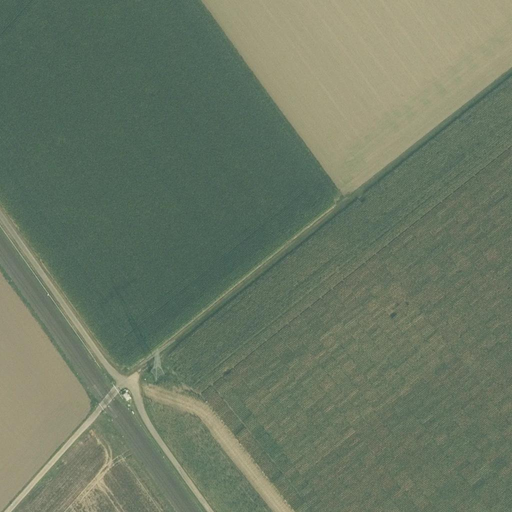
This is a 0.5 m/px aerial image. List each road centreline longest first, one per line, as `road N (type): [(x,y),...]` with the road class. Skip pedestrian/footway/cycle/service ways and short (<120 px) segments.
road 1 (track): [(110,397),(511,74)]
road 2 (track): [(0,212),(141,413)]
road 3 (track): [(110,397),(8,511)]
road 4 (track): [(209,511),(141,413)]
